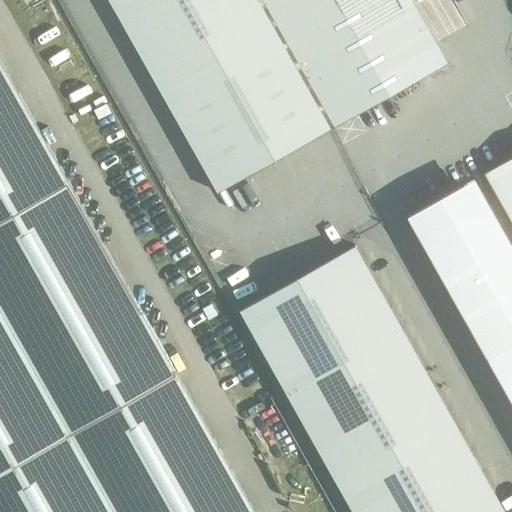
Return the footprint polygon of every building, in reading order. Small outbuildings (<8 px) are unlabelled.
[(109,0),(218,192),(333,132),(257,0),(109,0)] [(448,63),(436,42),(412,0),(257,0),(333,132),(448,63)] [(0,511),(254,511),(0,60),(0,511)] [(511,157),(485,173),(511,220),(511,157)] [(477,260),(500,248),(464,184),(408,216),(511,399),(511,268),(509,264),(486,277),(477,260)] [(240,309),(354,511),(505,511),(355,245),(240,309)]
